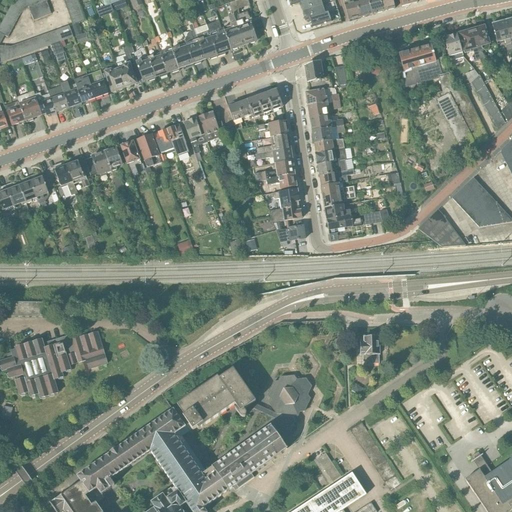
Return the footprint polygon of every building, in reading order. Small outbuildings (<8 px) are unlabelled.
[(14,0),(9,9),(20,15),(24,12),(14,0)] [(14,0),(24,12),(29,8),(25,0),(14,0)] [(25,0),(29,8),(32,15),(43,11),(49,8),(46,0),(25,0)] [(238,28),(244,46),(257,41),(252,24),(253,23),(252,19),(251,19),(248,12),(239,15),(239,13),(238,9),(249,6),(247,0),(240,0),(235,2),(229,4),(233,15),(238,28)] [(310,0),(311,0),(300,4),(301,7),(306,6),(307,11),(323,6),(320,0),(310,0)] [(361,18),(356,2),(350,3),(349,0),(343,0),(349,21),(361,18)] [(373,15),(368,0),(355,0),(356,2),(361,18),(373,15)] [(383,12),(380,0),(368,0),(373,15),(383,12)] [(380,0),(383,12),(395,9),(392,0),(380,0)] [(79,4),(67,8),(69,13),(81,9),(79,4)] [(115,13),(112,4),(98,10),(101,18),(115,13)] [(323,6),(307,11),(309,16),(304,18),(306,22),(309,21),(308,20),(326,15),(325,14),(323,6)] [(51,14),(49,8),(43,11),(32,15),(34,21),(51,14)] [(6,15),(17,21),(20,15),(9,9),(6,15)] [(81,9),(69,13),(71,20),(83,15),(81,9)] [(308,20),(309,21),(311,29),(316,28),(331,22),(328,13),(325,14),(326,15),(308,20)] [(3,21),(14,26),(17,21),(6,15),(3,21)] [(83,15),(71,20),(73,25),(85,21),(83,15)] [(231,22),(230,23),(231,26),(224,29),(231,50),(244,46),(238,28),(233,15),(229,16),(231,22)] [(0,27),(11,32),(14,26),(3,21),(0,27)] [(225,53),(229,51),(231,50),(224,29),(221,29),(219,21),(206,26),(208,31),(211,38),(218,58),(226,55),(225,53)] [(511,53),(511,48),(505,22),(492,25),(498,45),(505,43),(508,54),(511,53)] [(11,32),(0,27),(0,33),(8,38),(11,32)] [(63,29),(67,40),(73,38),(69,27),(63,29)] [(472,31),(480,60),(481,64),(483,67),(487,66),(483,54),(481,53),(483,50),(485,51),(489,50),(490,48),(489,46),(489,45),(484,27),(472,31)] [(67,40),(63,29),(57,31),(61,42),(67,40)] [(51,33),(55,44),(61,42),(57,31),(51,33)] [(211,38),(208,31),(197,35),(198,40),(205,60),(209,58),(210,60),(218,58),(211,38)] [(480,60),(472,31),(459,35),(464,52),(470,50),(471,53),(474,53),(476,61),(480,60)] [(84,43),(90,41),(87,32),(76,36),(79,44),(83,42),(84,43)] [(50,46),(51,46),(55,44),(51,33),(46,35),(50,46)] [(40,37),(44,48),(50,46),(46,35),(40,37)] [(450,60),(463,56),(457,35),(444,39),(450,60)] [(34,39),(38,50),(44,48),(40,37),(34,39)] [(28,41),(32,53),(38,50),(34,39),(28,41)] [(205,60),(198,40),(194,41),(186,44),(194,66),(202,63),(201,61),(205,60)] [(22,43),(26,55),(32,53),(28,41),(22,43)] [(61,42),(55,44),(51,46),(55,55),(65,52),(61,42)] [(17,45),(21,57),(26,55),(22,43),(17,45)] [(194,66),(186,44),(172,49),(179,69),(185,67),(186,69),(194,66)] [(11,47),(15,59),(21,57),(17,45),(11,47)] [(5,47),(4,62),(15,59),(11,47),(5,47)] [(134,65),(130,54),(128,48),(127,48),(127,47),(123,49),(126,57),(123,58),(124,61),(117,64),(118,68),(125,89),(137,84),(130,66),(134,65)] [(433,54),(431,47),(400,55),(402,63),(399,64),(406,87),(440,78),(445,97),(437,101),(465,156),(477,150),(476,147),(480,145),(476,138),(479,137),(474,127),(471,128),(464,114),(466,113),(461,103),(459,104),(454,93),(442,53),(434,56),(434,54),(433,54)] [(179,69),(172,49),(160,53),(167,73),(171,72),(172,74),(180,71),(179,69)] [(44,61),(51,59),(48,51),(41,53),(44,61)] [(167,73),(160,53),(148,57),(155,77),(159,76),(160,78),(168,75),(167,73)] [(31,56),(22,59),(24,66),(34,62),(31,56)] [(155,77),(148,57),(136,62),(143,82),(147,80),(148,83),(156,80),(155,77)] [(24,66),(22,59),(12,63),(14,69),(24,66)] [(306,72),(310,94),(324,91),(332,90),(331,84),(330,84),(329,79),(323,80),(320,62),(309,66),(309,65),(307,66),(306,67),(306,68),(305,69),(305,71),(306,72)] [(125,89),(118,68),(117,68),(116,65),(106,68),(105,63),(100,65),(102,70),(104,69),(112,93),(125,89)] [(371,70),(372,74),(377,75),(380,71),(379,67),(374,66),(371,70)] [(470,84),(471,84),(479,76),(474,70),(465,74),(470,84)] [(88,76),(90,80),(96,99),(109,94),(108,92),(110,91),(104,75),(103,75),(101,71),(88,76)] [(96,99),(90,80),(89,81),(87,75),(74,80),(76,84),(82,104),(96,99)] [(474,90),(483,81),(479,75),(479,76),(471,84),(474,90)] [(483,81),(474,90),(477,95),(486,87),(483,81)] [(82,104),(76,84),(69,86),(67,82),(61,85),(61,86),(69,109),(82,104)] [(346,83),(339,84),(340,91),(347,90),(346,83)] [(69,109),(61,86),(48,91),(49,94),(56,113),(69,109)] [(486,87),(477,95),(480,100),(488,92),(486,87)] [(277,91),(267,94),(274,111),(283,108),(277,91)] [(324,91),(310,94),(306,94),(308,107),(328,104),(327,98),(325,98),(324,91)] [(42,116),(35,95),(34,92),(17,97),(18,102),(25,121),(26,121),(27,124),(33,122),(32,119),(42,116)] [(488,92),(480,100),(483,106),(491,97),(488,92)] [(56,113),(49,94),(42,97),(40,93),(35,95),(42,116),(46,114),(47,116),(56,113)] [(274,111),(267,94),(257,98),(264,115),(274,111)] [(485,111),(494,103),(491,97),(483,106),(485,111)] [(264,115),(257,98),(248,101),(253,115),(254,118),(264,115)] [(253,115),(248,101),(238,105),(243,119),(253,115)] [(25,121),(18,102),(5,106),(7,113),(11,126),(25,121)] [(488,116),(497,108),(494,103),(485,111),(488,116)] [(328,104),(308,107),(311,120),(328,116),(327,110),(329,110),(328,104)] [(243,119),(238,105),(229,108),(236,129),(242,128),(239,120),(243,119)] [(502,111),(508,122),(511,118),(511,116),(507,106),(502,111)] [(497,108),(488,116),(491,122),(500,113),(497,108)] [(494,127),(503,119),(500,113),(491,122),(494,127)] [(199,119),(205,135),(208,143),(209,142),(211,147),(215,146),(213,141),(222,137),(219,130),(217,123),(213,114),(199,119)] [(328,116),(311,120),(313,132),(332,129),(331,128),(336,127),(337,128),(344,127),(343,121),(329,123),(328,116)] [(503,119),(494,127),(497,133),(506,124),(503,119)] [(208,143),(205,135),(202,136),(196,120),(184,124),(195,155),(201,153),(198,146),(208,143)] [(269,125),(271,139),(289,136),(288,133),(289,132),(288,130),(287,129),(286,122),(269,125)] [(180,126),(167,130),(174,149),(172,150),(175,158),(189,153),(180,126)] [(332,129),(313,132),(315,144),(332,141),(331,135),(333,135),(332,129)] [(174,149),(167,130),(155,135),(162,154),(172,150),(174,149)] [(149,179),(153,177),(149,167),(154,166),(162,163),(161,160),(152,135),(137,141),(147,168),(145,169),(149,179)] [(289,136),(271,139),(272,147),(256,149),(257,155),(289,150),(291,150),(289,136)] [(332,141),(315,144),(316,155),(345,150),(343,140),(332,141)] [(511,172),(511,140),(501,151),(502,152),(511,172)] [(140,184),(137,176),(138,175),(134,162),(140,160),(134,142),(121,147),(132,178),(132,177),(135,185),(140,184)] [(242,147),(236,150),(241,162),(247,159),(246,157),(242,147)] [(117,148),(104,153),(112,172),(114,179),(112,179),(118,196),(125,193),(116,167),(123,165),(117,148)] [(350,149),(345,150),(316,155),(318,166),(335,163),(334,157),(345,156),(345,154),(351,153),(350,149)] [(289,150),(257,155),(256,156),(256,161),(274,158),(275,164),(276,164),(293,162),(291,150),(289,150)] [(112,172),(104,153),(92,157),(92,158),(85,160),(91,177),(106,172),(106,174),(112,172)] [(84,173),(83,174),(77,159),(65,163),(74,185),(82,183),(84,188),(89,186),(84,173)] [(345,161),(335,163),(318,166),(319,176),(347,171),(345,161)] [(293,162),(276,164),(277,174),(275,174),(275,173),(269,173),(269,172),(252,175),(257,182),(263,181),(266,180),(295,176),(293,162)] [(68,188),(71,196),(77,194),(74,185),(65,163),(54,167),(62,189),(67,187),(68,188)] [(353,170),(347,171),(319,176),(321,187),(342,184),(347,183),(346,177),(354,176),(353,170)] [(389,185),(394,184),(400,184),(397,173),(387,175),(389,185)] [(34,175),(29,177),(38,201),(44,198),(44,197),(49,195),(42,178),(36,181),(34,175)] [(295,176),(266,180),(267,186),(279,184),(280,190),(297,187),(295,176)] [(38,201),(29,177),(24,178),(26,184),(20,186),(26,204),(32,202),(32,203),(38,201)] [(511,223),(511,219),(474,179),(452,199),(480,229),(511,223)] [(26,204),(20,186),(13,189),(11,183),(6,185),(15,209),(21,207),(20,206),(26,204)] [(342,184),(321,187),(323,198),(352,193),(355,193),(354,187),(343,189),(342,184)] [(15,209),(6,185),(1,187),(3,193),(0,193),(0,203),(3,212),(9,210),(9,211),(15,209)] [(279,199),(281,210),(300,207),(297,190),(278,193),(272,194),(272,198),(275,200),(279,199)] [(352,193),(323,198),(325,209),(342,206),(341,200),(343,199),(344,201),(356,199),(355,193),(352,193)] [(380,212),(383,223),(390,222),(384,197),(377,198),(380,212)] [(342,206),(325,209),(327,221),(353,217),(359,216),(358,210),(344,212),(343,206),(342,206)] [(300,207),(281,210),(269,212),(272,221),(284,219),(285,222),(302,220),(300,207)] [(439,211),(419,230),(442,248),(466,247),(442,215),(439,211)] [(383,223),(380,212),(362,215),(364,226),(383,223)] [(353,217),(327,221),(329,231),(350,227),(350,229),(362,227),(361,220),(354,221),(353,217)] [(291,242),(305,240),(303,227),(275,232),(279,244),(291,241),(291,242)] [(246,250),(242,237),(228,242),(233,255),(246,250)] [(255,240),(247,242),(249,252),(257,250),(255,240)] [(181,256),(194,251),(190,241),(177,246),(181,256)] [(94,243),(88,245),(91,252),(97,250),(94,243)] [(72,252),(69,246),(62,249),(65,255),(72,252)] [(16,351),(11,352),(13,359),(0,363),(3,372),(7,371),(10,379),(23,375),(24,379),(15,382),(20,395),(28,393),(30,397),(39,395),(40,399),(58,393),(54,380),(63,377),(62,373),(71,370),(70,366),(87,361),(89,370),(107,364),(98,333),(63,344),(61,339),(43,344),(42,340),(15,348),(16,351)] [(379,338),(379,337),(365,337),(365,338),(361,338),(361,339),(358,339),(358,345),(361,345),(361,349),(360,349),(361,355),(364,355),(364,361),(371,360),(371,364),(380,363),(379,349),(384,349),(384,338),(379,338)] [(184,511),(182,511),(180,509),(182,507),(181,506),(185,503),(191,511),(340,511),(366,495),(352,475),(295,511),(205,511),(203,509),(237,485),(240,489),(246,485),(243,480),(287,449),(285,447),(292,442),(288,437),(296,420),(294,417),(298,417),(300,412),(305,412),(310,399),(308,395),(312,387),(306,379),(297,380),(294,376),(280,378),(278,382),(274,382),(268,395),(271,399),(269,403),(277,414),(276,416),(253,404),(256,402),(233,369),(219,379),(218,377),(177,406),(180,409),(175,413),(173,411),(117,450),(116,449),(110,453),(111,454),(77,477),(81,483),(50,504),(55,511),(184,511)] [(354,437),(366,429),(362,423),(350,431),(354,437)] [(366,429),(354,437),(358,443),(370,435),(366,429)] [(370,435),(358,443),(362,448),(373,441),(370,435)] [(373,441),(362,448),(365,454),(377,446),(373,441)] [(377,446),(365,454),(369,460),(381,452),(377,446)] [(333,482),(341,477),(322,449),(314,454),(333,482)] [(381,452),(369,460),(373,466),(385,458),(381,452)] [(511,511),(511,457),(509,464),(485,479),(480,470),(468,478),(465,480),(486,511),(511,511)] [(385,458),(373,466),(377,472),(389,464),(385,458)] [(381,478),(392,470),(389,464),(377,472),(381,478)] [(384,483),(396,476),(392,470),(381,478),(384,483)] [(396,476),(384,483),(390,493),(402,485),(396,476)]
